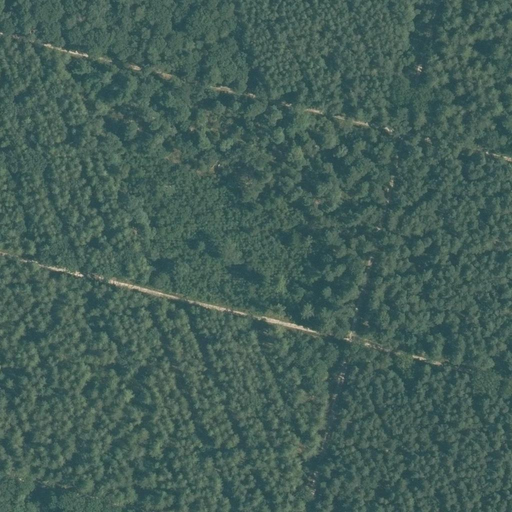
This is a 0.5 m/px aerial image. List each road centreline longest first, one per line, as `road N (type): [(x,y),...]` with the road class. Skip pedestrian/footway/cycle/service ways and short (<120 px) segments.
road 1 (track): [(435,0),(402,128),(398,180),(309,511)]
road 2 (track): [(511,374),(0,249)]
road 3 (track): [(0,32),(511,155)]
